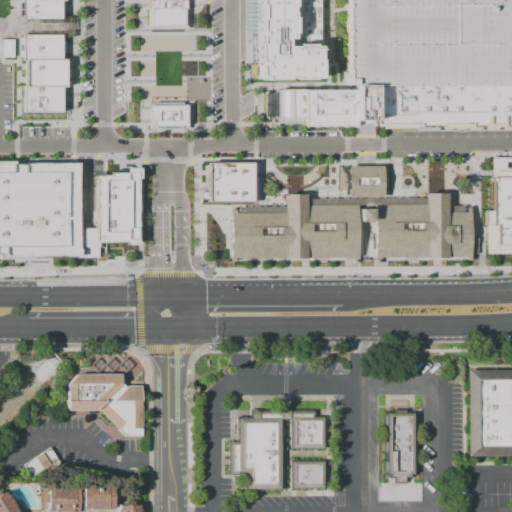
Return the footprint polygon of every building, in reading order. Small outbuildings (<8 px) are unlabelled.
[(19,0),(58,0),(58,14),(19,14),(19,0)] [(145,0),(186,0),(186,24),(145,24),(145,0)] [(321,0),(321,80),(249,80),(247,0),(321,0)] [(20,33),(58,33),(57,108),(19,108),(20,33)] [(511,123),(372,125),(372,87),(511,84),(511,123)] [(372,125),(299,125),(299,117),(275,118),(275,88),(344,87),(372,87),(372,125)] [(147,104),(185,104),(185,128),(147,128),(147,104)] [(206,162),(250,162),(250,196),(206,196),(206,162)] [(348,164),(382,163),(382,195),(348,195),(348,164)] [(0,166),(75,166),(75,254),(0,254),(0,166)] [(511,244),(495,244),(494,225),(481,225),(481,209),(490,209),(489,177),(511,176),(511,244)] [(94,178),(132,178),(133,239),(94,239),(94,178)] [(372,201),(424,201),(424,190),(445,189),(445,202),(466,202),(466,253),(372,253),(372,201)] [(229,212),(281,211),(281,190),(304,190),(304,203),(355,203),(355,256),(229,257),(229,212)] [(466,371),(511,370),(511,456),(467,457),(466,371)] [(76,373),(121,373),(121,383),(126,386),(141,386),(141,436),(123,437),(97,409),(67,409),(67,383),(76,373)] [(280,491),(244,491),(244,475),(228,475),(228,442),(236,441),(236,418),(250,418),(250,412),(280,411),(280,491)] [(281,411),(316,411),(316,417),(323,417),(324,448),(289,448),(289,420),(281,420),(281,411)] [(386,413),(416,412),(416,431),(413,431),(413,440),(416,440),(416,452),(413,452),(413,461),(416,460),(417,475),(411,475),(411,478),(407,478),(407,483),(393,483),(393,478),(388,478),(388,475),(384,476),(384,473),(382,473),(381,460),(384,460),(384,453),(382,453),(382,441),(386,441),(386,413)] [(24,464),(50,447),(60,463),(51,469),(49,465),(32,476),(24,464)] [(290,461),(323,460),(323,488),(290,489),(290,461)] [(82,503),(82,492),(84,492),(84,486),(114,486),(114,492),(118,492),(118,500),(114,500),(114,509),(108,509),(108,510),(90,510),(90,509),(83,509),(83,503),(82,503)] [(81,495),(81,503),(77,503),(77,511),(71,511),(53,511),(53,510),(45,511),(45,503),(44,503),(44,496),(47,496),(47,490),(78,489),(78,495),(81,495)] [(379,501),(378,490),(398,490),(398,501),(379,501)] [(402,490),(422,490),(422,501),(402,502),(402,490)] [(0,511),(0,492),(1,494),(5,491),(7,495),(8,494),(16,507),(15,508),(16,511),(17,510),(18,511),(0,511)] [(121,511),(121,506),(129,506),(129,502),(135,502),(135,506),(142,506),(142,511),(121,511)]
